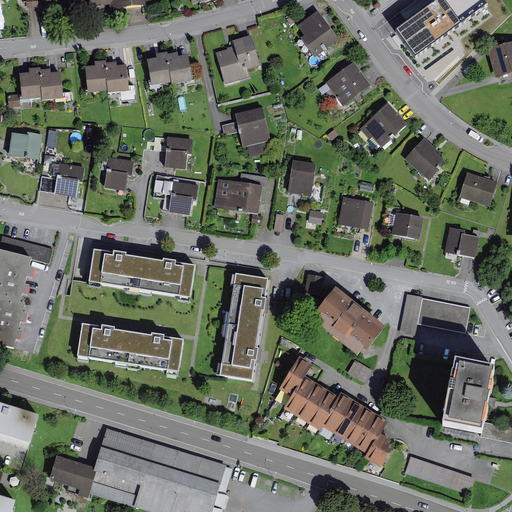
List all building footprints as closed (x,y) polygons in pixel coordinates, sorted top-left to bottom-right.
[(72,0),(73,10),(143,2),(142,0),(72,0)] [(487,10),(478,0),(445,0),(417,22),(430,38),(414,51),(429,70),(424,75),(435,88),(456,71),(438,49),(487,10)] [(344,42),(318,8),(299,23),(308,35),(303,39),(319,60),(344,42)] [(262,65),(256,35),(235,40),(236,47),(219,50),(226,84),(255,78),(253,67),(262,65)] [(511,40),(488,47),(496,75),(511,70),(511,40)] [(158,57),(149,58),(153,86),(194,81),(190,52),(179,53),(178,49),(158,52),(158,57)] [(127,59),(87,66),(92,93),(111,89),(112,97),(134,92),(127,59)] [(378,85),(359,60),(329,84),(348,108),(378,85)] [(66,98),(64,69),(24,73),(26,101),(66,98)] [(23,95),(10,96),(11,107),(24,106),(23,95)] [(411,127),(391,105),(362,130),(382,152),(411,127)] [(264,108),(237,115),(247,155),(265,151),(262,139),(271,137),(264,108)] [(44,136),(15,132),(12,156),(42,159),(44,136)] [(195,139),(171,135),(165,167),(189,172),(195,139)] [(166,151),(168,139),(157,137),(155,149),(166,151)] [(432,182),(450,164),(427,142),(409,160),(432,182)] [(134,159),(112,157),(107,192),(130,195),(134,159)] [(320,165),(299,161),(293,193),(314,197),(320,165)] [(83,167),(62,165),(59,195),(80,197),(83,167)] [(244,178),(221,175),(216,211),(262,218),(269,174),(245,171),(244,178)] [(491,208),(498,184),(467,175),(460,200),(491,208)] [(197,187),(167,181),(164,200),(180,204),(179,212),(192,215),(197,187)] [(371,203),(343,198),(338,223),(366,228),(371,203)] [(309,225),(322,227),(324,214),(311,212),(309,225)] [(423,219),(394,212),(389,235),(418,242),(423,219)] [(289,216),(278,214),(275,229),(286,231),(289,216)] [(480,232),(451,226),(446,251),(475,257),(480,232)] [(52,266),(57,249),(55,248),(8,235),(7,234),(3,247),(0,245),(0,343),(22,349),(36,302),(27,299),(38,262),(52,266)] [(200,267),(98,251),(93,283),(195,299),(200,267)] [(322,294),(325,277),(309,275),(306,291),(322,294)] [(273,281),(241,276),(224,376),(256,382),(273,281)] [(370,358),(392,330),(359,303),(342,289),(317,321),(363,358),(366,355),(370,358)] [(418,337),(421,325),(426,298),(426,297),(411,294),(403,334),(418,337)] [(421,325),(469,335),(472,321),(475,308),(426,298),(421,325)] [(188,341),(86,326),(81,358),(183,373),(188,341)] [(304,357),(283,391),(296,399),(309,377),(317,366),(304,357)] [(376,371),(359,361),(351,374),(368,384),(376,371)] [(502,371),(468,364),(455,429),(496,437),(509,372),(502,371)] [(289,410),(301,417),(321,385),(309,377),(296,399),(289,410)] [(301,417),(312,424),(332,392),(321,385),(301,417)] [(344,399),(332,392),(312,424),(323,432),(344,399)] [(326,427),(337,434),(358,401),(347,394),(344,399),(326,427)] [(337,434),(349,442),(370,409),(358,401),(337,434)] [(43,417),(0,404),(0,436),(35,446),(43,417)] [(349,442),(361,449),(382,416),(370,409),(349,442)] [(361,449),(372,456),(386,435),(393,423),(382,416),(361,449)] [(216,511),(231,466),(111,430),(99,469),(60,457),(53,482),(83,491),(83,492),(149,511),(216,511)] [(396,441),(386,435),(372,456),(370,460),(386,470),(399,449),(393,445),(396,441)] [(473,496),(479,479),(414,457),(409,474),(473,496)] [(0,511),(17,511),(20,503),(0,497),(0,511)]
